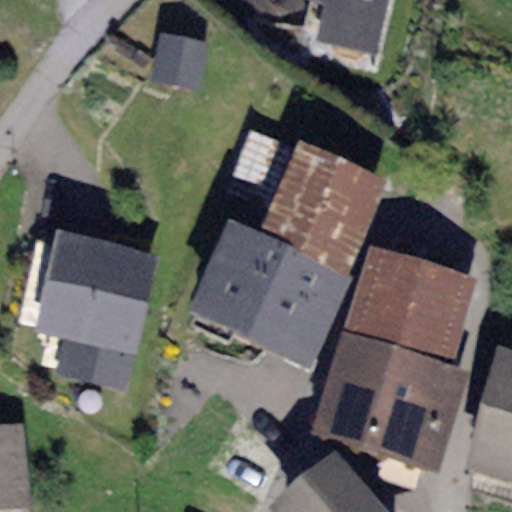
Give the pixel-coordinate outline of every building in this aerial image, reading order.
[(386,0),(285,0),(333,14),(325,41),(370,54),(386,0)] [(193,86),(200,51),(166,45),(159,80),(193,86)] [(232,193),(268,211),(290,152),(255,137),(232,193)] [(394,187),(300,151),(268,235),(362,271),(394,187)] [(356,285),(240,234),(198,330),(316,379),(356,285)] [(170,267),(66,245),(44,347),(64,351),(57,386),(124,397),(130,364),(144,369),(170,267)] [(468,289),(383,260),(359,336),(447,363),(468,289)] [(451,381),(352,351),(324,439),(429,468),(451,381)] [(511,358),(509,358),(476,463),(511,474),(511,358)] [(16,426),(0,428),(0,511),(7,511),(30,509),(16,426)] [(385,511),(350,466),(285,511),(385,511)]
